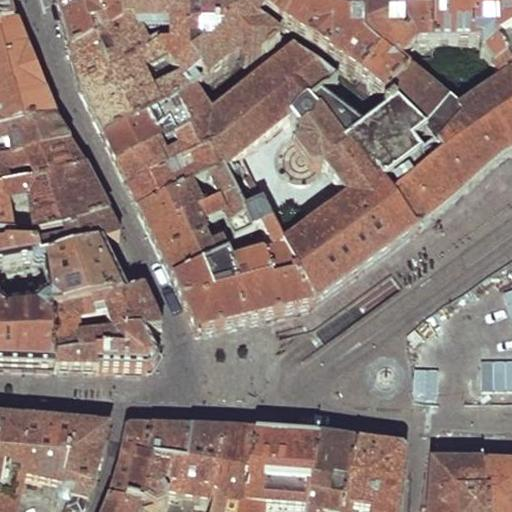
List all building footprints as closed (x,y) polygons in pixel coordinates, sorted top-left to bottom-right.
[(0,0),(0,28),(12,26),(2,0),(0,0)] [(62,32),(69,58),(92,47),(89,33),(101,31),(105,42),(119,35),(120,0),(60,0),(55,6),(62,32)] [(94,125),(103,144),(177,111),(194,99),(208,88),(189,64),(199,55),(198,0),(120,0),(119,35),(105,42),(92,47),(69,58),(74,75),(79,94),(94,125)] [(266,15),(265,0),(198,0),(199,55),(189,64),(208,88),(242,61),(263,84),(298,56),(257,26),(266,15)] [(265,0),(266,15),(357,80),(380,57),(364,44),(363,0),(265,0)] [(384,100),(412,74),(405,67),(420,51),(432,51),(430,0),(363,0),(364,44),(380,57),(357,80),(384,100)] [(492,74),(509,66),(507,61),(499,45),(511,33),(511,8),(508,0),(430,0),(432,51),(480,51),(480,62),(483,63),(492,74)] [(14,27),(12,26),(0,28),(0,130),(52,120),(33,73),(14,27)] [(511,33),(499,45),(507,61),(511,57),(511,33)] [(282,248),(313,311),(369,270),(400,247),(419,233),(394,199),(385,186),(403,175),(424,161),(416,150),(427,141),(391,107),(384,114),(386,117),(372,127),(329,95),(339,86),(298,56),(263,84),(214,123),(194,99),(177,111),(190,140),(200,160),(208,157),(219,179),(223,178),(288,126),(298,139),(294,145),(313,171),(322,169),(347,200),(282,248)] [(394,199),(419,233),(467,193),(492,173),(503,164),(511,159),(511,71),(509,66),(492,74),(501,87),(460,117),(412,74),(384,100),(391,107),(427,141),(444,163),(433,171),(424,161),(403,175),(411,186),(394,199)] [(110,159),(116,171),(158,151),(161,149),(154,136),(168,129),(177,145),(190,140),(177,111),(103,144),(110,159)] [(61,134),(52,120),(0,130),(0,146),(8,146),(11,158),(69,148),(61,134)] [(200,160),(190,140),(177,145),(175,146),(179,157),(164,163),(158,151),(116,171),(121,181),(126,193),(200,160)] [(76,160),(69,148),(11,158),(0,159),(0,187),(3,187),(1,173),(28,168),(34,182),(82,170),(76,160)] [(208,157),(200,160),(126,193),(132,206),(137,216),(184,195),(205,185),(219,179),(208,157)] [(93,194),(82,170),(34,182),(3,187),(0,187),(0,236),(11,236),(5,203),(26,199),(32,236),(66,229),(104,215),(93,194)] [(223,178),(219,179),(205,185),(214,205),(193,215),(184,195),(137,216),(152,248),(170,285),(226,261),(219,248),(210,252),(200,231),(222,222),(232,242),(249,235),(243,221),(223,178)] [(281,319),(313,311),(282,248),(266,215),(260,213),(243,221),(249,235),(250,237),(259,233),(273,259),(230,270),(226,261),(170,285),(196,340),(222,334),(244,328),(281,319)] [(111,229),(104,215),(66,229),(66,240),(34,247),(36,259),(99,247),(117,241),(111,229)] [(66,229),(32,236),(34,247),(66,240),(66,229)] [(0,250),(34,247),(32,236),(11,236),(0,236),(0,250)] [(36,259),(34,247),(0,250),(0,371),(13,372),(54,373),(53,358),(46,313),(123,296),(111,270),(99,247),(36,259)] [(160,330),(151,310),(142,290),(123,296),(46,313),(53,358),(98,357),(119,356),(119,336),(142,335),(156,334),(160,330)] [(156,364),(142,335),(119,336),(119,356),(98,357),(98,375),(123,376),(149,378),(156,364)] [(76,374),(98,375),(98,357),(53,358),(54,373),(76,374)] [(0,422),(0,511),(84,511),(93,491),(108,433),(52,427),(0,422)] [(147,463),(150,433),(137,432),(131,431),(126,433),(121,458),(111,502),(146,509),(156,466),(147,463)] [(175,434),(150,433),(147,463),(156,466),(157,462),(188,469),(190,435),(175,434)] [(156,466),(146,509),(150,511),(165,511),(166,511),(169,503),(165,497),(213,508),(221,474),(225,437),(209,436),(190,435),(188,469),(157,462),(156,466)] [(213,508),(212,511),(303,511),(318,443),(285,441),(255,439),(238,438),(225,437),(221,474),(213,508)] [(344,511),(355,448),(334,445),(318,443),(303,511),(344,511)] [(403,459),(402,457),(401,455),(378,452),(355,448),(344,511),(397,511),(404,463),(403,459)] [(511,511),(511,472),(460,471),(459,471),(438,470),(431,470),(430,481),(428,511),(511,511)] [(145,511),(146,509),(111,502),(106,511),(145,511)]
